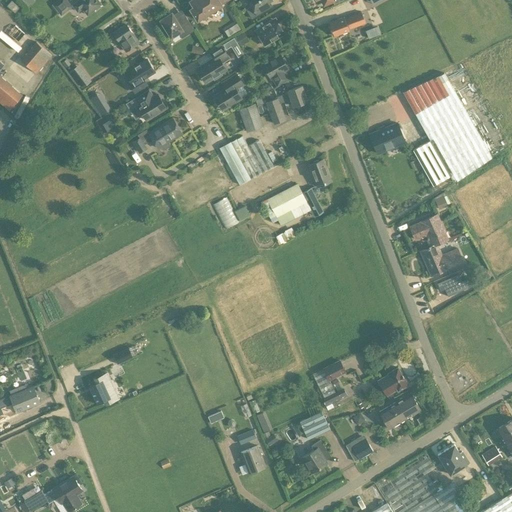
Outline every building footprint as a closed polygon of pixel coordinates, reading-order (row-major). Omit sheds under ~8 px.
[(11,0),(6,5),(14,12),(19,7),(11,0)] [(65,0),(58,0),(53,5),(61,15),(71,7),(65,0)] [(78,0),(76,2),(72,5),(77,12),(82,8),(87,15),(94,9),(95,11),(101,6),(100,5),(100,4),(97,0),(78,0)] [(191,0),(190,1),(194,7),(190,9),(197,20),(221,6),(220,5),(225,1),(227,0),(191,0)] [(270,0),(246,0),(250,6),(245,9),(251,19),(264,11),(273,6),(270,1),(270,0)] [(343,17),(329,23),(334,36),(348,30),(348,29),(366,22),(362,11),(344,18),(343,17)] [(181,38),(194,30),(184,15),(176,20),(171,13),(160,20),(163,26),(161,27),(165,33),(167,32),(171,38),(178,33),(181,38)] [(264,45),(283,34),(274,19),(255,31),(264,45)] [(138,43),(126,25),(113,33),(125,51),(138,43)] [(13,33),(9,37),(23,48),(26,44),(13,33)] [(36,42),(20,60),(36,74),(51,55),(36,42)] [(221,45),(210,52),(214,58),(196,69),(199,73),(197,74),(200,80),(202,79),(205,82),(207,81),(208,83),(216,78),(215,76),(225,70),(221,63),(223,62),(222,60),(227,56),(221,45)] [(277,86),(288,80),(284,74),(283,75),(281,72),(287,69),(285,65),(287,64),(283,57),(282,58),(280,55),(262,65),(270,79),(272,77),(277,86)] [(153,69),(147,59),(126,72),(132,82),(130,83),(135,92),(147,85),(141,76),(153,69)] [(22,94),(2,77),(0,75),(0,68),(4,64),(0,60),(0,103),(8,110),(22,94)] [(78,64),(69,71),(81,87),(91,80),(78,64)] [(412,150),(432,186),(449,176),(452,183),(490,157),(442,73),(401,92),(429,141),(412,150)] [(236,74),(221,83),(225,89),(213,96),(216,100),(214,101),(217,107),(219,106),(222,110),(228,106),(229,107),(236,103),(235,102),(241,98),(237,91),(239,90),(237,88),(243,85),(236,74)] [(276,97),(276,98),(266,103),(273,124),(285,120),(279,104),(290,100),(293,106),(307,101),(301,86),(287,91),(288,93),(276,97)] [(152,97),(148,90),(134,99),(138,105),(137,106),(137,107),(136,109),(140,115),(142,115),(145,120),(165,108),(157,94),(152,97)] [(104,100),(95,106),(101,115),(110,110),(104,100)] [(263,126),(254,103),(238,109),(246,132),(263,126)] [(110,128),(108,125),(104,118),(96,122),(103,133),(110,128)] [(172,118),(148,133),(146,130),(138,136),(139,138),(133,142),(139,152),(146,148),(144,146),(153,141),(157,148),(160,147),(161,149),(163,150),(169,146),(169,144),(168,142),(181,134),(172,118)] [(396,123),(369,134),(376,153),(404,141),(396,123)] [(239,185),(273,167),(258,140),(247,146),(242,136),(219,148),(239,185)] [(322,160),(308,165),(316,186),(330,181),(322,160)] [(310,210),(314,218),(324,214),(319,205),(311,188),(301,193),(297,183),(267,199),(278,220),(280,225),(310,210)] [(426,235),(431,246),(437,244),(447,239),(436,214),(420,221),(421,222),(409,226),(415,239),(426,235)] [(441,255),(437,244),(431,246),(420,251),(430,275),(447,268),(447,267),(462,261),(457,249),(441,255)] [(490,277),(486,270),(472,279),(477,286),(490,277)] [(461,281),(458,273),(437,283),(440,290),(444,289),(448,296),(472,285),(469,277),(461,281)] [(164,334),(157,337),(162,347),(169,344),(164,334)] [(114,354),(118,363),(133,356),(129,347),(114,354)] [(323,369),(329,381),(346,373),(340,361),(323,369)] [(388,374),(378,380),(386,395),(397,389),(397,390),(407,384),(397,367),(387,373),(388,374)] [(124,393),(113,369),(100,375),(102,379),(95,382),(102,398),(109,395),(112,402),(114,401),(113,398),(124,393)] [(0,399),(0,407),(1,407),(6,405),(13,403),(17,412),(40,402),(33,386),(27,388),(25,383),(9,390),(11,395),(10,395),(0,399)] [(410,393),(395,402),(405,419),(420,410),(410,393)] [(389,428),(405,419),(395,402),(379,412),(389,428)] [(321,411),(299,421),(308,439),(329,428),(321,411)] [(511,419),(496,429),(511,455),(511,454),(511,419)] [(255,438),(252,430),(237,436),(240,444),(255,438)] [(354,461),(372,451),(366,439),(363,440),(361,436),(345,445),(354,461)] [(326,449),(320,440),(311,445),(313,450),(300,458),(305,466),(306,465),(311,472),(326,462),(320,452),(326,449)] [(454,444),(438,454),(450,474),(469,462),(462,452),(460,453),(454,444)] [(257,446),(240,453),(248,473),(265,466),(257,446)] [(501,456),(495,446),(482,455),(489,465),(501,456)] [(406,475),(388,486),(395,497),(402,493),(407,502),(419,495),(406,475)] [(81,490),(73,477),(44,494),(42,490),(30,498),(24,501),(24,502),(30,511),(36,508),(47,501),(48,503),(53,500),(57,498),(61,503),(63,502),(68,511),(80,504),(75,494),(77,493),(81,490)] [(511,511),(511,491),(480,511),(393,511),(388,502),(371,511),(511,511)] [(474,511),(487,505),(479,493),(457,507),(460,511),(474,511)]
